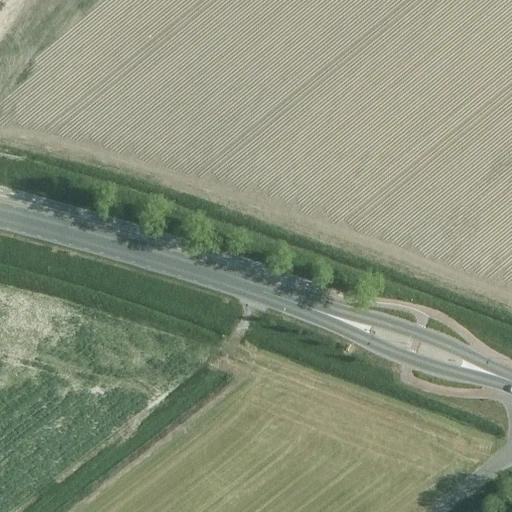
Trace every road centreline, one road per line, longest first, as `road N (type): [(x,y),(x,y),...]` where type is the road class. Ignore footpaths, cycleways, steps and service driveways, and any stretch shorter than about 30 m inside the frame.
road 1 (primary): [(327,314),(0,218)]
road 2 (primary): [(327,314),(360,340),(450,372),(496,375)]
road 3 (primary): [(496,375),(380,321),(327,314)]
